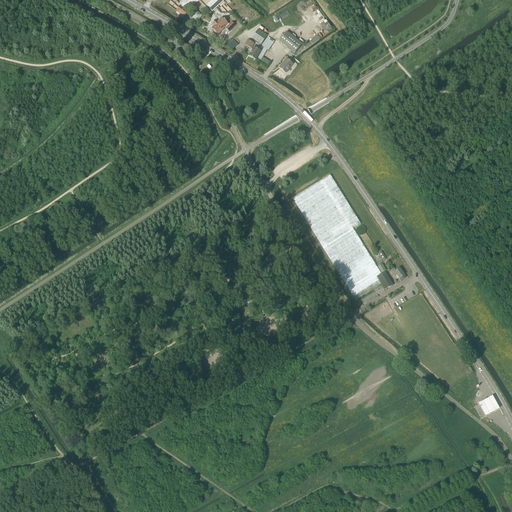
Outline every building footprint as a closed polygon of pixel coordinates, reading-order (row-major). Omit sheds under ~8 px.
[(184,17),(188,11),(186,10),(199,0),(183,0),(179,3),(180,5),(176,11),(179,13),(180,14),(181,14),(184,17)] [(223,0),(211,0),(206,5),(212,11),(224,1),(223,0)] [(215,20),(213,21),(213,22),(212,23),(212,24),(214,25),(211,28),(218,34),(224,27),(226,28),(225,28),(229,32),(235,25),(231,22),(227,27),(226,26),(228,23),(221,17),(217,22),(215,20)] [(267,36),(258,29),(252,39),(261,45),(267,36)] [(286,31),(279,41),(294,53),(302,44),(286,31)] [(264,47),(257,59),(267,66),(270,62),(263,57),(267,50),(268,50),(274,43),(267,38),(262,46),(264,47)] [(238,45),(233,39),(233,40),(227,45),(231,49),(232,50),(238,45)] [(248,39),(245,44),(251,48),(254,43),(251,41),(248,39)] [(256,60),(260,51),(254,47),(249,55),(256,60)] [(286,59),(279,68),(285,73),(293,64),(286,59)] [(330,175),(292,198),(355,301),(381,285),(376,277),(381,274),(353,229),(360,224),(330,175)] [(381,251),(378,254),(382,261),(386,258),(381,251)] [(279,261),(273,263),(276,269),(282,266),(279,261)] [(382,264),(378,267),(382,274),(381,274),(376,277),(381,285),(384,290),(393,285),(385,272),(386,271),(382,264)] [(404,275),(399,268),(395,271),(394,268),(390,271),(392,274),(394,272),(399,279),(399,278),(401,281),(406,278),(404,275)] [(381,286),(374,290),(375,292),(361,300),(364,305),(378,297),(377,295),(384,291),(381,286)] [(493,396),(479,404),(486,417),(500,409),(493,396)] [(481,419),(485,416),(478,405),(474,407),(481,419)]
